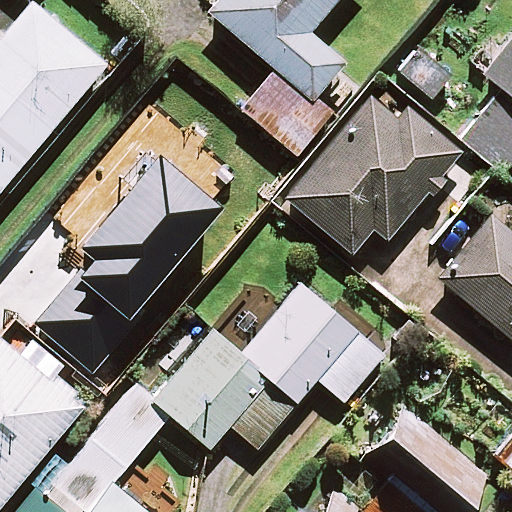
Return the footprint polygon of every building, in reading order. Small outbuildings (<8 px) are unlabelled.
[(0,182),(102,61),(29,0),(27,0),(0,33),(0,182)] [(196,0),(204,6),(202,9),(271,69),(237,109),(290,154),(326,111),(307,95),(337,61),(301,31),(327,0),(196,0)] [(458,137),(501,172),(511,158),(511,30),(478,72),(498,88),(458,137)] [(445,76),(410,52),(395,74),(430,98),(445,76)] [(406,109),(374,82),(279,196),(346,252),(368,227),(382,238),(456,151),(406,109)] [(153,224),(90,170),(17,256),(80,310),(153,224)] [(511,234),(492,218),(439,279),(511,341),(511,234)] [(236,352),(292,400),(311,376),(340,400),(382,350),(296,279),(236,352)] [(292,400),(236,352),(206,327),(149,396),(131,382),(67,461),(55,451),(4,511),(146,511),(109,481),(165,413),(205,446),(224,423),(253,447),(292,400)] [(0,496),(76,402),(0,341),(0,496)] [(439,511),(440,511),(441,511),(454,511),(484,481),(395,399),(372,424),(388,439),(342,490),(336,484),(310,511),(439,511)]
